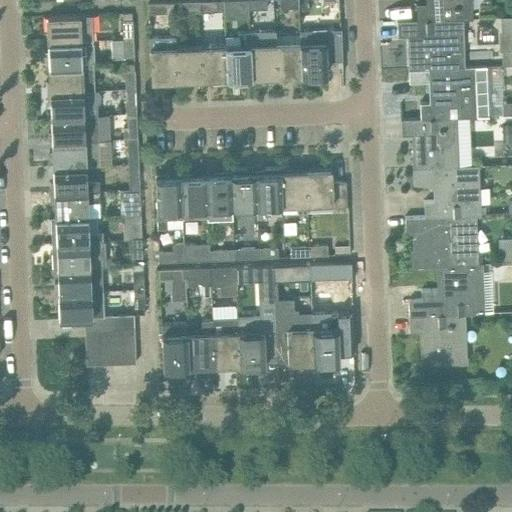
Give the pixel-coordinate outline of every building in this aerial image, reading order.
[(230,0),(223,0),(224,10),(248,9),(248,0),(230,0)] [(248,0),(248,9),(267,9),(266,0),(248,0)] [(298,0),(279,0),(280,8),(298,7),(298,0)] [(463,19),(472,18),(471,0),(429,0),(430,4),(416,4),(416,19),(416,20),(463,18),(463,19)] [(198,11),(198,1),(180,2),(180,12),(198,11)] [(198,1),(198,11),(217,11),(217,1),(198,1)] [(147,3),(148,13),(166,12),(166,3),(147,3)] [(46,16),(47,41),(92,40),(91,14),(46,16)] [(511,16),(500,17),(502,65),(511,64),(511,16)] [(416,20),(416,19),(397,20),(397,36),(412,36),(412,41),(409,41),(410,69),(408,69),(408,70),(424,69),(430,69),(429,69),(464,68),(464,67),(463,19),(463,18),(416,20)] [(122,20),(123,38),(133,38),(132,19),(122,20)] [(300,42),(301,73),(301,74),(327,73),(326,61),(342,60),(341,28),(299,30),(300,42)] [(275,43),(274,31),(274,30),(249,31),(251,76),(276,75),(275,43)] [(242,77),(251,76),(249,31),(238,32),(239,44),(225,45),(226,83),(242,83),(242,77)] [(177,79),(175,47),(174,37),(149,38),(151,80),(177,79)] [(124,57),(134,56),(133,38),(123,38),(124,57)] [(92,40),(47,41),(49,66),(93,65),(92,40)] [(276,75),(301,74),(301,73),(300,42),(275,43),(276,75)] [(225,45),(200,46),(201,78),(210,78),(211,84),(226,83),(225,45)] [(200,46),(175,47),(177,79),(201,78),(200,46)] [(49,66),(50,92),(94,90),(93,65),(49,66)] [(420,118),(454,117),(455,118),(477,116),(489,115),(487,66),(475,67),(475,66),(464,67),(464,68),(429,69),(430,69),(431,97),(434,97),(434,103),(420,103),(420,118)] [(125,88),(135,88),(134,69),(124,70),(125,88)] [(424,69),(408,70),(409,82),(425,81),(424,69)] [(126,107),(136,106),(135,88),(125,88),(126,107)] [(98,89),(94,90),(50,92),(51,116),(89,115),(88,104),(95,103),(99,100),(98,89)] [(51,116),(52,141),(98,140),(97,115),(89,115),(51,116)] [(433,167),(457,166),(455,118),(454,117),(420,118),(401,118),(401,135),(416,134),(416,139),(413,139),(414,167),(412,167),(412,168),(414,168),(433,167)] [(126,124),(127,138),(137,138),(136,123),(126,124)] [(138,156),(137,138),(127,138),(128,157),(138,156)] [(52,141),(53,167),(85,166),(99,165),(98,140),(52,141)] [(424,201),(424,216),(459,215),(476,215),(482,214),(480,165),(457,166),(433,167),(414,168),(414,183),(434,185),(435,195),(438,195),(438,200),(424,201)] [(86,180),(85,166),(53,167),(54,192),(99,190),(98,180),(86,180)] [(265,172),(255,172),(257,205),(257,218),(268,217),(268,204),(282,204),(280,171),(280,166),(265,167),(265,172)] [(230,168),(230,173),(232,206),(257,205),(255,172),(246,172),(246,168),(230,168)] [(331,169),(305,170),(307,202),(331,201),(332,207),(346,207),(345,181),(331,181),(331,169)] [(139,188),(138,170),(128,170),(129,189),(139,188)] [(305,170),(280,171),(282,204),(297,203),(297,212),(307,211),(307,202),(305,170)] [(230,173),(205,174),(207,217),(207,219),(232,218),(232,206),(230,173)] [(182,218),(207,217),(205,174),(180,175),(182,218)] [(180,175),(155,176),(157,228),(166,228),(166,218),(182,218),(180,175)] [(129,189),(119,189),(120,207),(140,206),(139,188),(129,189)] [(54,192),(55,217),(87,216),(87,201),(99,201),(99,190),(54,192)] [(478,263),(476,215),(459,215),(424,216),(405,217),(405,233),(420,232),(420,237),(412,238),(413,250),(409,250),(410,266),(409,266),(409,267),(437,266),(437,265),(462,264),(478,263)] [(55,217),(50,217),(51,233),(55,232),(56,242),(102,240),(102,231),(88,231),(87,216),(55,217)] [(141,238),(140,220),(130,220),(131,239),(141,238)] [(511,235),(509,236),(500,245),(501,257),(511,256),(511,235)] [(141,238),(131,239),(132,257),(142,257),(141,238)] [(56,251),(52,251),(52,267),(57,267),(103,265),(106,265),(105,240),(102,240),(56,242),(56,251)] [(172,251),(158,252),(158,262),(185,261),(184,245),(184,241),(175,242),(172,246),(172,251)] [(185,261),(209,260),(208,250),(208,244),(184,245),(185,261)] [(309,256),(327,255),(327,245),(308,246),(309,256)] [(309,256),(308,246),(290,246),(291,256),(309,256)] [(277,247),(258,248),(259,258),(278,257),(277,247)] [(240,248),(241,258),(259,258),(258,248),(240,248)] [(227,249),(208,250),(209,260),(228,259),(227,249)] [(335,277),(334,262),(309,264),(310,287),(326,286),(326,277),(335,277)] [(408,300),(409,315),(428,314),(428,315),(464,313),(464,314),(487,313),(485,262),(478,263),(462,264),(437,265),(437,266),(438,289),(421,290),(421,291),(424,291),(425,299),(408,300)] [(58,292),(103,290),(104,290),(103,265),(57,267),(58,292)] [(273,265),(235,267),(236,280),(273,279),(273,275),(273,265)] [(235,267),(210,268),(211,285),(211,286),(236,285),(236,280),(235,267)] [(210,268),(185,269),(185,286),(211,285),(210,268)] [(185,269),(159,270),(159,281),(171,281),(172,301),(186,300),(185,286),(185,269)] [(132,270),(133,289),(143,288),(142,270),(132,270)] [(134,307),(144,307),(143,288),(133,289),(134,307)] [(59,318),(84,316),(105,316),(105,314),(104,290),(103,290),(58,292),(59,318)] [(261,316),(237,317),(239,364),(239,369),(254,368),(254,363),(265,363),(265,356),(276,355),(275,321),(274,300),(274,295),(260,295),(261,316)] [(354,351),(352,312),(311,314),(312,328),(313,361),(314,365),(330,364),(330,360),(339,360),(339,352),(354,351)] [(428,315),(428,314),(409,315),(409,331),(424,330),(424,335),(421,336),(422,363),(420,364),(420,365),(467,363),(466,343),(464,314),(464,313),(428,315)] [(84,328),(109,327),(109,314),(105,314),(105,316),(84,316),(84,328)] [(133,314),(109,314),(109,327),(134,326),(133,314)] [(212,318),(212,320),(214,365),(239,364),(237,317),(212,318)] [(189,366),(214,365),(212,320),(201,320),(202,332),(187,333),(189,366)] [(287,321),(275,321),(276,355),(287,355),(288,362),(313,361),(312,328),(287,329),(287,321)] [(163,367),(189,366),(187,333),(187,323),(161,324),(163,367)] [(110,339),(122,339),(134,338),(134,326),(109,327),(110,339)] [(84,328),(85,340),(98,340),(110,339),(109,327),(84,328)] [(135,362),(134,338),(122,339),(123,363),(135,362)] [(110,339),(98,340),(99,364),(111,364),(110,339)] [(122,339),(110,339),(111,364),(123,363),(122,339)] [(99,364),(98,340),(85,340),(86,365),(99,364)]
